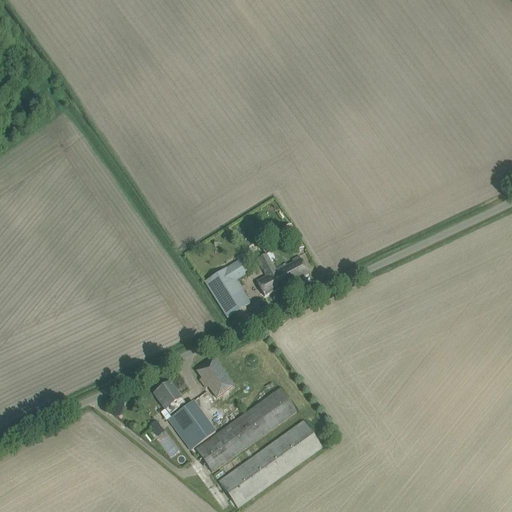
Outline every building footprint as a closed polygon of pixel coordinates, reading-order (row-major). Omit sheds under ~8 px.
[(291,226),(282,230),(291,245),(299,241),(291,226)] [(308,275),(299,256),(292,260),(293,263),(287,266),(286,263),(274,269),(267,255),(257,260),(265,276),(257,281),(265,296),(280,288),(280,290),(308,275)] [(205,283),(227,318),(250,304),(235,281),(252,270),(244,258),(205,283)] [(213,360),(196,372),(201,379),(198,381),(206,392),(208,390),(214,399),(232,386),(213,360)] [(170,415),(185,404),(169,383),(154,395),(170,415)] [(196,450),(212,472),(297,412),(281,389),(196,450)] [(168,420),(191,451),(215,434),(192,403),(168,420)] [(219,483),(237,508),(322,448),(304,422),(219,483)] [(150,427),(157,436),(162,432),(155,423),(150,427)]
